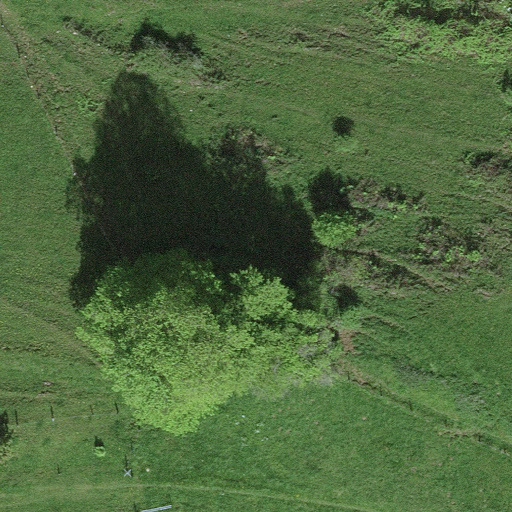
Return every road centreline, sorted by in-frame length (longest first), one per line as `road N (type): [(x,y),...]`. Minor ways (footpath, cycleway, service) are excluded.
road 1 (track): [(366,511),(204,492),(0,491)]
road 2 (track): [(204,492),(186,420),(152,392),(0,370)]
